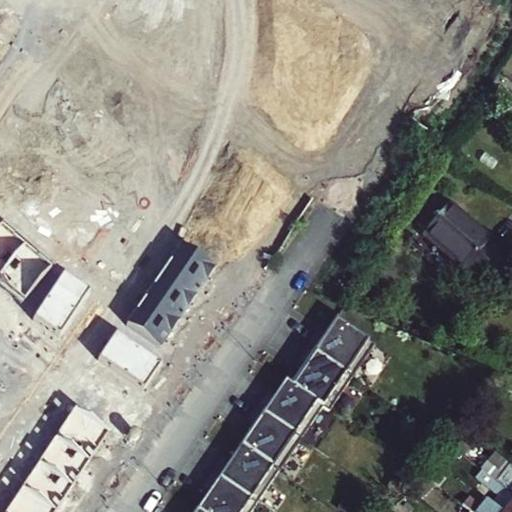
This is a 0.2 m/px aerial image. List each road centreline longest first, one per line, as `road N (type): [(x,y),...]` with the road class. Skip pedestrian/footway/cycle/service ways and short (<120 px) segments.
road 1 (residential): [(163,450),(388,120)]
road 2 (residential): [(0,343),(163,450)]
